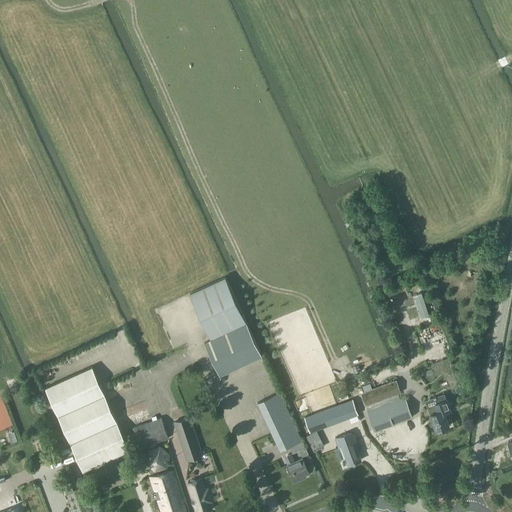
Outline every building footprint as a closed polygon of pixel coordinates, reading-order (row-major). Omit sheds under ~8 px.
[(225,276),(190,292),(211,338),(247,321),(225,276)] [(220,375),(243,364),(263,355),(262,352),(247,322),(205,342),(220,375)] [(93,366),(46,387),(84,470),(130,449),(93,366)] [(358,382),(366,402),(400,389),(392,371),(358,382)] [(258,402),(259,404),(281,450),(290,446),(303,440),(280,392),(258,402)] [(368,412),(375,429),(412,416),(406,398),(368,412)] [(311,431),(337,421),(358,413),(353,399),(305,416),(311,431)] [(446,400),(436,403),(439,410),(431,413),(437,430),(449,425),(444,409),(449,407),(449,409),(450,409),(446,399),(446,400)] [(175,421),(188,459),(202,454),(190,416),(175,421)] [(162,417),(133,427),(140,448),(169,438),(162,417)] [(344,450),(349,464),(362,459),(357,446),(359,445),(354,433),(351,434),(350,432),(335,437),(341,452),(344,450)] [(293,453),(297,451),(300,450),(302,456),(309,453),(303,440),(290,446),(293,453)] [(169,454),(161,446),(149,450),(146,462),(155,469),(167,466),(169,454)] [(291,454),(285,457),(288,464),(287,464),(295,481),(304,477),(303,474),(309,471),(303,457),(295,461),(291,454)] [(107,468),(112,481),(128,475),(123,461),(107,468)] [(187,511),(173,468),(151,476),(162,511),(187,511)] [(202,477),(188,482),(198,511),(211,507),(209,500),(212,499),(208,487),(205,488),(202,477)]
